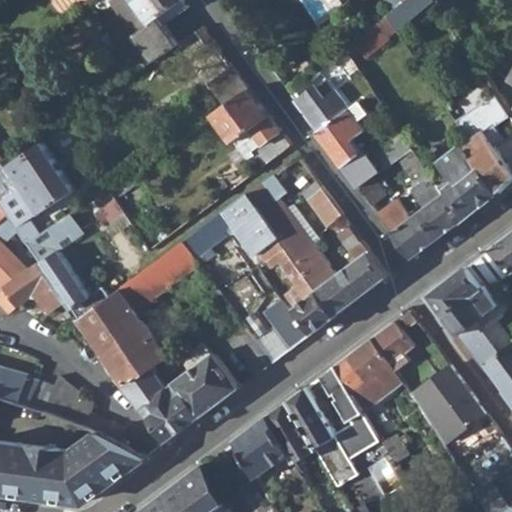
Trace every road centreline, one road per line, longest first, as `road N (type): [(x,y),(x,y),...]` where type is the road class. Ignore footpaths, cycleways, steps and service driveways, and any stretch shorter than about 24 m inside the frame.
road 1 (residential): [(203,0),(409,287)]
road 2 (residential): [(409,287),(206,440)]
road 3 (unknown): [(173,464),(76,376),(0,322)]
road 4 (residential): [(511,210),(409,287)]
road 5 (residential): [(206,440),(106,511)]
